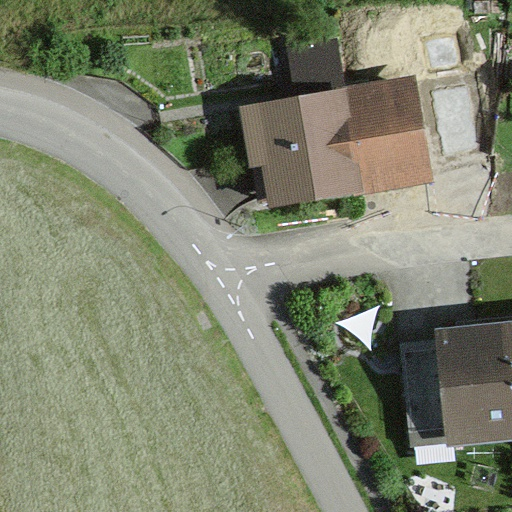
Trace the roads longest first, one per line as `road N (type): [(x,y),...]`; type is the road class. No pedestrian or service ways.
road 1 (residential): [(511,235),(304,257),(218,278)]
road 2 (unclassified): [(0,112),(46,125),(112,160),(175,212),(218,278)]
road 3 (unclassified): [(218,278),(346,511)]
